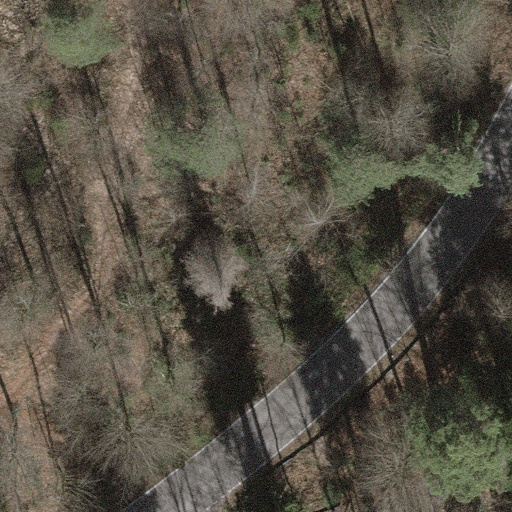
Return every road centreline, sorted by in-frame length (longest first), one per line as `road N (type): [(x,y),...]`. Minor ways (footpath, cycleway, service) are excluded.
road 1 (tertiary): [(161,511),(383,330),(511,143)]
road 2 (track): [(511,437),(344,511)]
